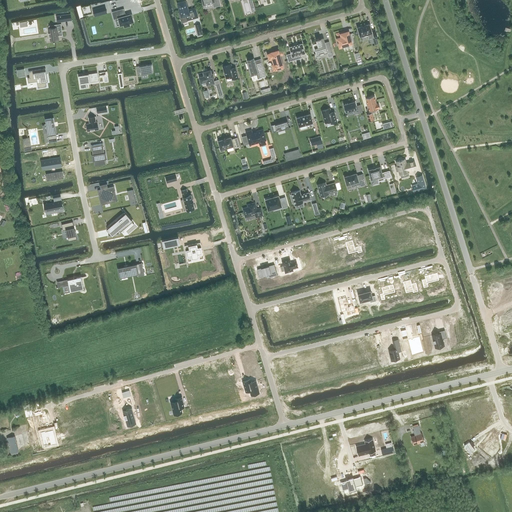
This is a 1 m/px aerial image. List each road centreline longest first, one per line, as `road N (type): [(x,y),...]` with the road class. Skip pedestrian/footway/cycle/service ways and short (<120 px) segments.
road 1 (residential): [(171,48),(65,69),(98,259)]
road 2 (tertiary): [(283,427),(0,498)]
road 3 (unclassified): [(420,113),(502,372)]
road 4 (residential): [(235,261),(419,208),(429,214),(443,258)]
road 5 (residential): [(443,258),(453,309),(263,358)]
road 6 (residential): [(196,131),(373,79),(384,80),(398,120)]
road 7 (residential): [(259,345),(48,406)]
road 8 (residential): [(398,120),(398,144),(216,197)]
road 9 (residential): [(249,309),(443,258)]
road 10 (residential): [(361,0),(353,13),(175,64)]
road 11 (tertiary): [(488,376),(338,413)]
